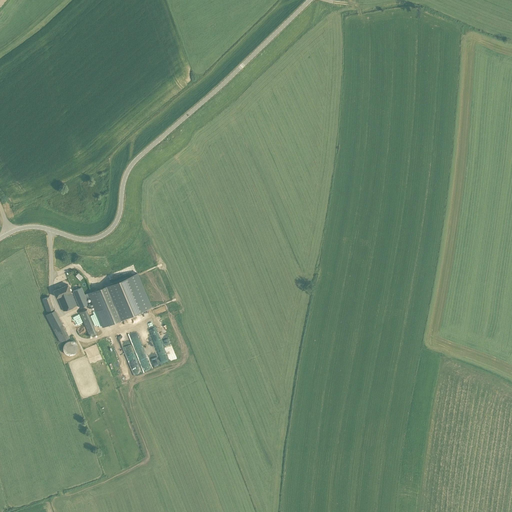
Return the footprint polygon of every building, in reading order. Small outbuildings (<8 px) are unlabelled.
[(93,302),(103,327),(151,308),(136,275),(85,294),(83,287),(72,291),(79,307),(93,302)] [(68,284),(54,290),(56,297),(57,297),(63,310),(77,305),(71,292),(71,291),(68,284)] [(50,295),(42,298),(44,304),(52,301),(50,295)] [(68,337),(54,309),(45,314),(59,341),(68,337)] [(89,331),(90,334),(94,332),(87,309),(80,311),(86,332),(89,331)] [(156,358),(164,357),(159,324),(139,328),(141,344),(146,343),(147,347),(144,347),(143,346),(137,347),(137,350),(138,350),(139,356),(150,354),(150,352),(148,352),(148,349),(154,348),(155,355),(141,358),(143,369),(156,367),(155,364),(156,363),(156,358)] [(66,339),(61,349),(72,354),(77,344),(66,339)]
